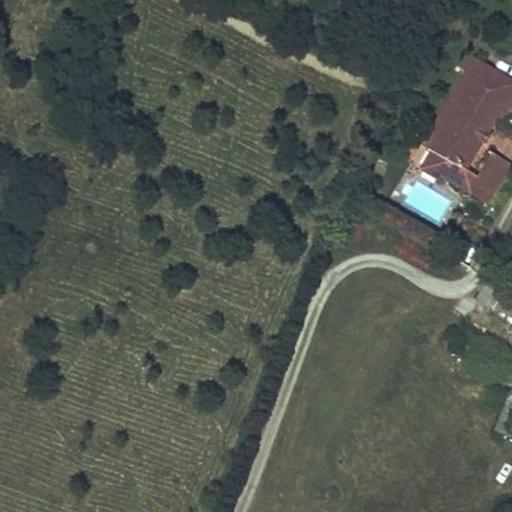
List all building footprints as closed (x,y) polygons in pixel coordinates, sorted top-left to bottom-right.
[(430,150),(481,63),(474,60),(423,146),(430,150)] [(511,94),(511,81),(481,63),(430,150),(434,153),(449,162),(442,175),(489,202),(497,188),(479,177),(467,171),(484,143),(490,133),(498,119),(511,94)] [(511,94),(498,119),(504,122),(511,108),(511,94)] [(493,135),(490,133),(484,143),(487,145),(493,135)] [(449,162),(434,153),(426,166),(442,175),(449,162)] [(511,163),(493,153),(479,177),(497,188),(511,163)] [(339,190),(350,197),(354,191),(351,179),(347,176),(339,190)] [(511,292),(497,284),(487,301),(511,315),(511,292)] [(511,386),(493,428),(511,436),(511,386)]
